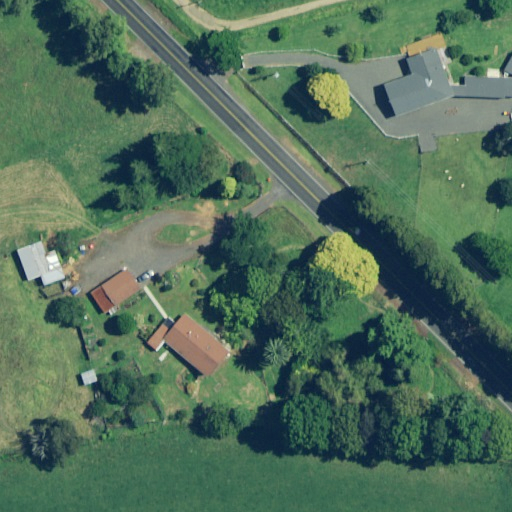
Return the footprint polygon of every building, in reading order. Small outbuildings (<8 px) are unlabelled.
[(452,96),(436,49),(406,59),(412,76),(384,85),(394,115),(452,96)] [(502,69),(486,69),(486,76),(465,76),(464,96),(511,96),(511,78),(502,78),(502,69)] [(44,254),(39,242),(16,251),(28,281),(40,276),(44,285),(64,277),(53,250),(44,254)] [(138,288),(124,269),(90,294),(104,313),(138,288)] [(227,354),(185,314),(175,324),(168,317),(146,340),(155,349),(164,341),(204,379),(227,354)] [(97,381),(93,369),(79,374),(83,385),(97,381)]
